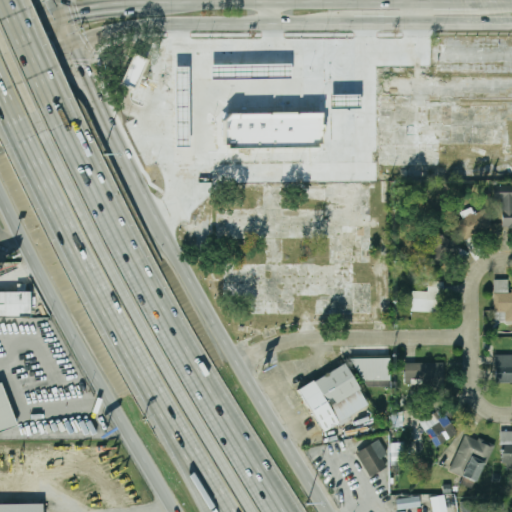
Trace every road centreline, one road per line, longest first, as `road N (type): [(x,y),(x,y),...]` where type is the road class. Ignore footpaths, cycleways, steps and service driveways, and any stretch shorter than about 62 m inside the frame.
road 1 (motorway): [(288,511),(189,356),(54,104)]
road 2 (motorway): [(257,511),(34,113)]
road 3 (primary): [(335,511),(114,138)]
road 4 (primary): [(0,182),(180,511)]
road 5 (motorway): [(14,125),(176,428)]
road 6 (secondary): [(77,43),(144,24),(318,24)]
road 7 (residential): [(473,337),(319,338),(286,342),(242,362)]
road 8 (secondary): [(409,3),(186,1)]
road 9 (secondary): [(186,1),(63,11)]
